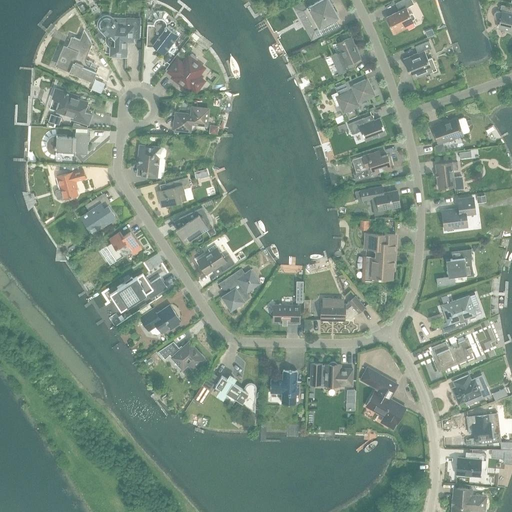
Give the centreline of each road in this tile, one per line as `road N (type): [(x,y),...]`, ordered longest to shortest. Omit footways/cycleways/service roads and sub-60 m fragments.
road 1 (residential): [(386,330),(350,342),(244,342),(215,324),(120,179),(121,131),(137,107)]
road 2 (residential): [(386,330),(413,284),(418,232),(404,117)]
road 3 (residential): [(429,511),(432,431),(386,330)]
road 4 (residential): [(404,117),(356,0)]
